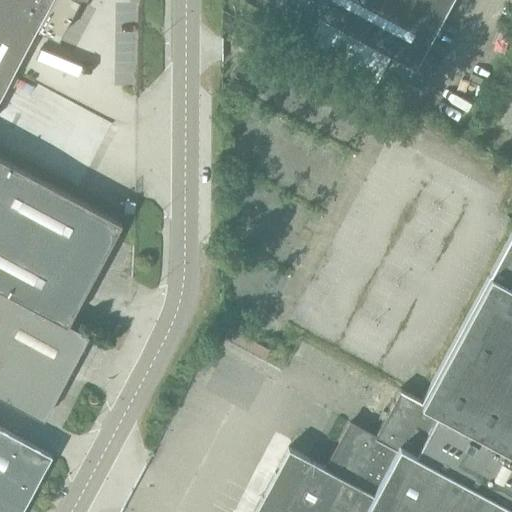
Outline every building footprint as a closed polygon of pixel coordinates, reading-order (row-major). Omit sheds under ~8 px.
[(0,0),(0,90),(7,78),(11,70),(17,59),(24,45),(31,32),(35,26),(54,36),(57,38),(59,34),(77,0),(0,0)] [(448,3),(449,0),(253,0),(310,31),(319,15),(414,66),(448,3)] [(105,213),(0,157),(0,286),(68,324),(72,317),(69,316),(72,310),(80,295),(84,288),(87,282),(120,222),(105,213)] [(135,212),(136,201),(126,201),(126,212),(135,212)] [(511,229),(511,230),(507,239),(502,248),(497,257),(492,267),(487,276),(482,285),(477,294),(472,303),(467,313),(462,322),(457,331),(452,340),(447,349),(436,368),(432,377),(427,386),(421,396),(421,399),(399,388),(397,391),(389,408),(511,473),(511,229)] [(68,324),(0,286),(0,394),(41,417),(42,418),(60,384),(71,364),(76,354),(82,344),(86,335),(88,333),(68,324)] [(271,351),(221,325),(217,333),(267,359),(271,351)] [(511,511),(511,473),(389,408),(374,435),(349,422),(325,466),(287,446),(281,457),(276,468),(270,478),(264,489),(258,500),(251,511),(511,511)] [(0,511),(18,511),(21,509),(50,454),(28,441),(0,426),(0,511)]
